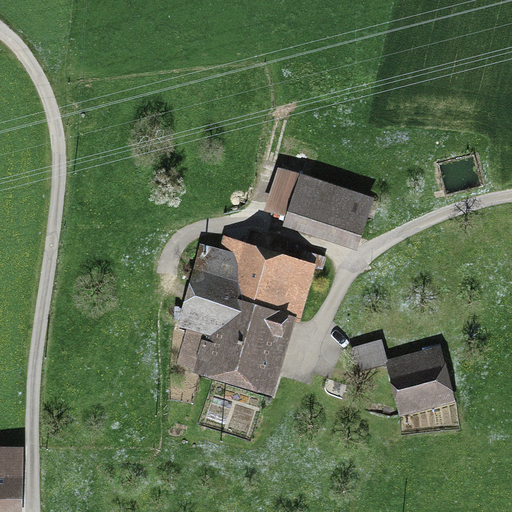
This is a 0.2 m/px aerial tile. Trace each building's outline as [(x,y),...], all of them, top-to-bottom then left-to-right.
[(301,179),(290,212),(353,232),(360,210),(370,214),(374,202),(301,179)] [(209,330),(201,359),(268,379),(278,348),(271,346),(279,315),(298,320),(313,267),(225,239),(215,270),(199,265),(181,323),(209,330)] [(386,362),(381,343),(351,351),(357,370),(386,362)] [(440,348),(389,361),(402,413),(453,400),(440,348)] [(0,511),(16,511),(17,453),(0,453),(0,511)]
